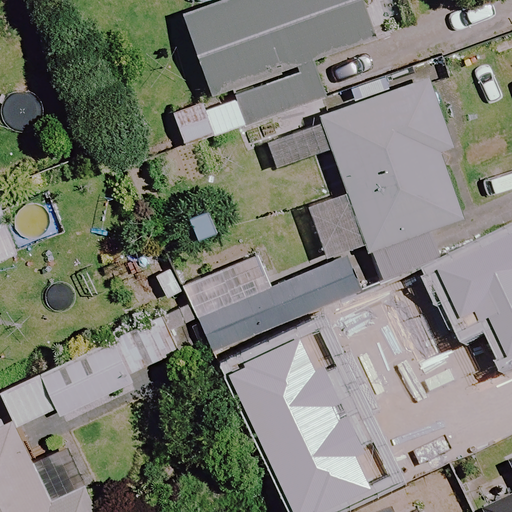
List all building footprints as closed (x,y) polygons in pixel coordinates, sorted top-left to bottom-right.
[(367,41),(352,0),(227,0),(179,17),(208,102),(169,116),(181,150),(319,102),(305,62),(367,41)] [(450,146),(426,79),(315,117),(362,252),(459,218),(436,151),(450,146)] [(0,214),(0,265),(17,258),(0,214)] [(357,292),(340,251),(261,283),(190,312),(206,353),(357,292)] [(511,308),(445,324),(437,290),(355,309),(368,366),(390,361),(404,420),(511,395),(511,308)] [(54,418),(178,357),(159,317),(0,394),(0,407),(11,429),(50,409),(54,418)] [(45,503),(6,423),(0,425),(0,511),(89,511),(78,488),(45,503)] [(410,487),(387,429),(302,462),(314,491),(337,482),(349,511),(410,487)]
